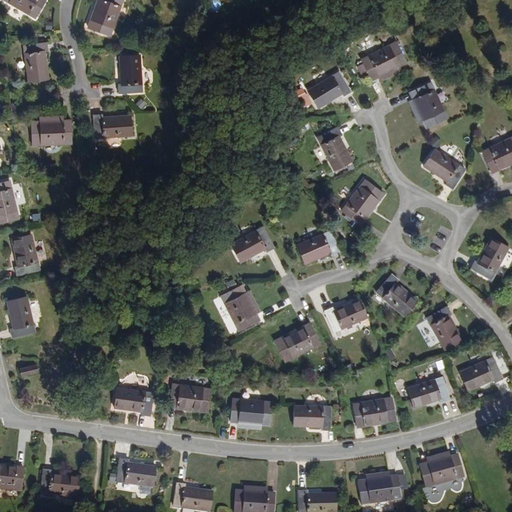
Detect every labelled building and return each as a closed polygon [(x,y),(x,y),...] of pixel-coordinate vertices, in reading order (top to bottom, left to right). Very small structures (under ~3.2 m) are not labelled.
[(14,0),(36,12),(43,0),(14,0)] [(108,34),(124,0),(97,0),(90,15),(92,17),(88,24),(108,34)] [(46,49),(51,48),(50,39),(25,42),(29,80),(49,77),(46,49)] [(401,67),(409,64),(399,43),(363,61),(373,81),(381,77),(401,67)] [(117,95),(142,94),(141,55),(120,57),(121,85),(117,85),(117,95)] [(383,82),(403,72),(401,67),(381,77),(383,82)] [(347,100),(355,96),(342,74),(310,92),(320,111),(345,96),(347,100)] [(431,130),(451,119),(434,86),(414,97),(419,105),(427,122),(431,130)] [(414,107),(423,124),(427,122),(419,105),(414,107)] [(130,134),(129,114),(102,115),(102,110),(92,110),(93,136),(130,134)] [(30,140),(69,140),(69,117),(62,117),(37,118),(30,118),(30,140)] [(342,138),(346,135),(342,127),(319,140),(336,171),(354,161),(342,138)] [(511,140),(484,153),(493,175),(500,172),(501,174),(511,169),(511,140)] [(456,193),(469,170),(437,152),(426,169),(450,184),(448,188),(456,193)] [(0,216),(15,213),(7,175),(0,176),(0,216)] [(379,202),(383,195),(365,182),(343,214),(362,227),(366,221),(368,222),(381,204),(379,202)] [(9,270),(34,264),(26,227),(5,232),(11,259),(7,261),(9,270)] [(268,255),(277,251),(266,228),(233,244),(241,261),(265,250),(268,255)] [(332,262),(341,258),(332,236),(296,250),(304,268),(330,257),(332,262)] [(492,283),(510,250),(492,240),(479,263),(474,261),(469,270),(492,283)] [(397,285),(401,281),(394,275),(377,294),(405,319),(419,304),(397,285)] [(254,317),(244,293),(241,286),(220,296),(236,332),(257,323),(254,317)] [(5,332),(28,327),(21,290),(3,295),(7,322),(3,323),(5,332)] [(254,317),(259,315),(249,291),(244,293),(254,317)] [(334,334),(367,320),(360,302),(334,312),(332,309),(324,312),(334,334)] [(451,317),(455,314),(451,306),(429,318),(446,351),(464,342),(451,317)] [(281,365),(317,348),(308,328),(300,331),(299,329),(278,339),(279,341),(271,345),(281,365)] [(20,363),(25,378),(44,372),(40,357),(20,363)] [(498,388),(505,385),(495,361),(461,376),(469,395),(496,384),(498,388)] [(443,406),(451,404),(444,380),(409,391),(415,410),(441,402),(443,406)] [(209,411),(212,389),(173,384),(169,405),(178,406),(178,409),(200,412),(200,410),(209,411)] [(154,419),(158,394),(120,388),(116,408),(145,412),(145,418),(154,419)] [(387,421),(395,420),(391,397),(352,405),(356,427),(364,425),(364,428),(387,424),(387,421)] [(270,426),(272,404),(232,401),(230,423),(240,424),(262,425),(270,426)] [(326,432),(335,432),(335,407),(295,407),(295,426),(326,427),(326,432)] [(142,455),(142,450),(134,449),(131,473),(168,478),(170,458),(142,455)] [(455,458),(433,462),(433,466),(455,462),(455,458)] [(429,491),(468,483),(464,461),(456,463),(455,462),(433,466),(433,467),(425,469),(429,491)] [(15,469),(15,466),(0,463),(0,489),(20,493),(23,470),(15,469)] [(49,477),(50,471),(42,470),(38,495),(73,499),(76,480),(49,477)] [(196,478),(196,473),(188,472),(184,497),(221,502),(224,481),(196,478)] [(398,478),(391,479),(391,478),(368,480),(368,482),(359,483),(361,504),(401,500),(398,478)] [(274,487),(252,484),(245,483),(242,506),(279,510),(282,488),(274,487)] [(316,492),(316,487),(306,486),(304,511),(321,511),(342,511),(343,493),(316,492)]
